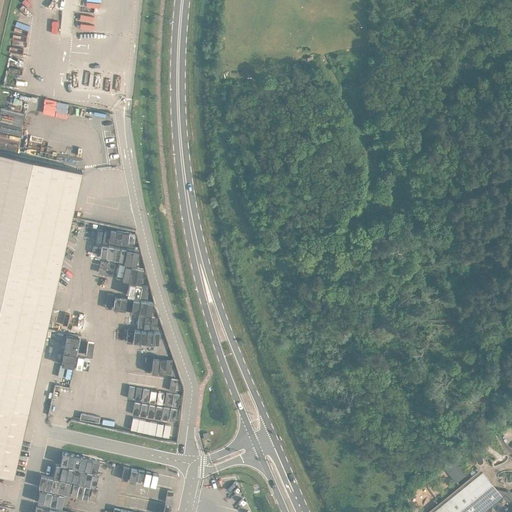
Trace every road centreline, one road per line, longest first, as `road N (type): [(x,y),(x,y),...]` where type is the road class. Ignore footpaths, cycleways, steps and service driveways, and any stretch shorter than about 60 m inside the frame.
road 1 (primary): [(304,511),(194,231)]
road 2 (primary): [(194,231),(209,320),(284,511)]
road 3 (primary): [(182,0),(177,146),(194,231)]
